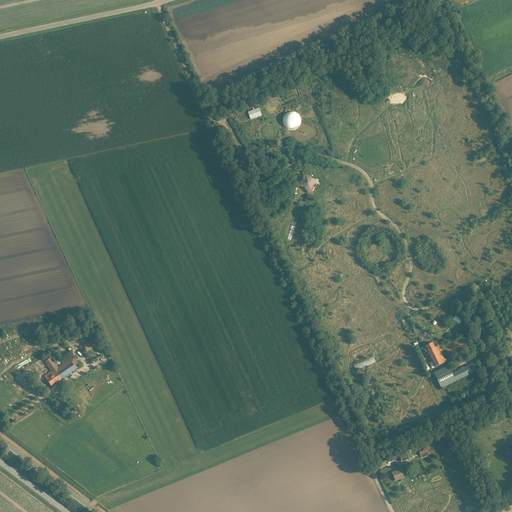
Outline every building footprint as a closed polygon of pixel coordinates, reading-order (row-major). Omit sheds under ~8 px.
[(393,89),(394,89),(395,90),(395,91),(397,92),(398,93),(400,92),(401,92),(402,90),(403,89),(402,87),(401,86),(400,85),(398,84),(397,85),(396,86),(394,84),(393,86),(393,89)] [(267,109),(266,106),(263,108),(262,110),(261,113),(262,116),(263,118),(266,120),(269,121),(272,120),(274,118),(272,116),(273,115),(273,113),(273,112),(274,111),(272,109),(271,110),(270,109),(269,109),(267,109)] [(289,217),(291,216),(291,218),(292,219),(293,220),(295,221),(296,220),(298,219),(299,218),(299,216),(299,215),(298,213),(296,213),(295,212),(293,213),(292,213),(291,212),(289,214),(289,217)] [(485,338),(491,335),(487,329),(482,332),(485,338)] [(463,338),(445,347),(449,356),(468,347),(463,338)] [(92,341),(83,344),(86,351),(94,348),(92,341)] [(446,362),(439,346),(438,344),(434,346),(433,343),(425,347),(435,368),(437,367),(439,370),(434,373),(441,389),(479,370),(476,362),(452,374),(448,366),(447,366),(445,363),(446,362)] [(373,356),(354,365),(357,371),(376,362),(373,356)] [(52,360),(51,361),(47,364),(52,372),(45,377),(51,386),(76,369),(80,367),(73,358),(70,360),(58,368),(53,360),(52,360)] [(63,412),(66,409),(68,406),(62,400),(56,407),(63,412)] [(64,414),(70,419),(75,413),(70,408),(64,414)] [(424,451),(421,452),(423,457),(429,455),(427,449),(426,448),(423,449),(424,451)] [(406,452),(398,455),(401,462),(409,459),(406,452)] [(405,477),(401,468),(398,462),(394,464),(397,471),(392,473),(396,481),(401,479),(405,477)]
